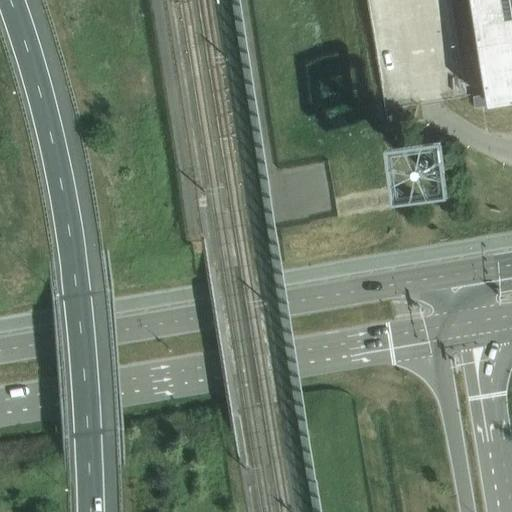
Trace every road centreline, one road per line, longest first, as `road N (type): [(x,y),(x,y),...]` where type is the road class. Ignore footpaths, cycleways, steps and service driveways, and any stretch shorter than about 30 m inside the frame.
road 1 (motorway): [(86,511),(75,295),(56,156),(6,0)]
road 2 (secondary): [(445,281),(0,354)]
road 3 (secondary): [(0,406),(431,335)]
road 4 (secondary): [(504,511),(474,327)]
road 5 (secondary): [(431,335),(464,511)]
